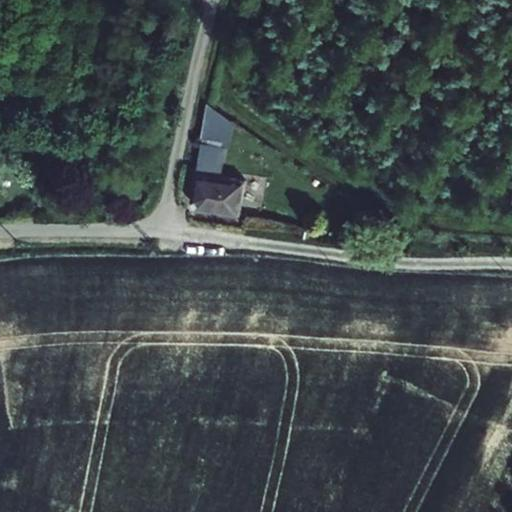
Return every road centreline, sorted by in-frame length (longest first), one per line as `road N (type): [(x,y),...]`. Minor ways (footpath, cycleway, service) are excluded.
road 1 (unclassified): [(159,231),(376,260),(511,264)]
road 2 (unclassified): [(211,0),(159,231)]
road 3 (unclassified): [(0,231),(159,231)]
